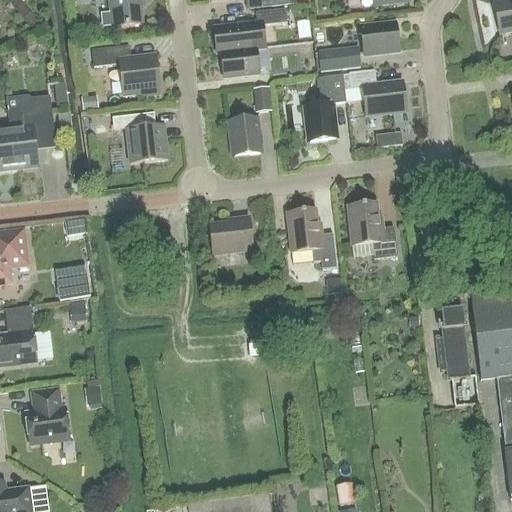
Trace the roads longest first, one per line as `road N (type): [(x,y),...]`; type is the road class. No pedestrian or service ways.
road 1 (residential): [(201,197),(438,157),(432,33),(445,0)]
road 2 (residential): [(201,197),(0,220)]
road 3 (residential): [(175,0),(201,197)]
